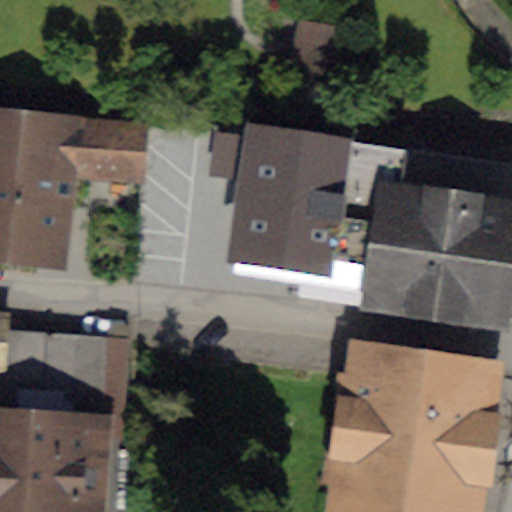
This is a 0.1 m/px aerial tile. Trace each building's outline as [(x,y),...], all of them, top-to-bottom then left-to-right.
[(302,23),(294,69),(328,76),(336,29),(302,23)] [(73,131),(0,123),(0,247),(49,253),(55,167),(139,173),(142,132),(73,127),(73,131)] [(299,294),(429,314),(430,306),(496,316),(511,212),(511,173),(409,158),(404,193),(393,192),(398,160),(265,140),(265,135),(253,136),(254,131),(229,127),(226,144),(218,143),(214,173),(249,178),(238,251),(304,261),(299,294)] [(1,332),(0,342),(0,511),(79,511),(81,479),(103,480),(107,431),(119,432),(123,369),(88,367),(90,338),(1,332)] [(362,358),(342,502),(406,511),(468,511),(488,377),(362,358)]
